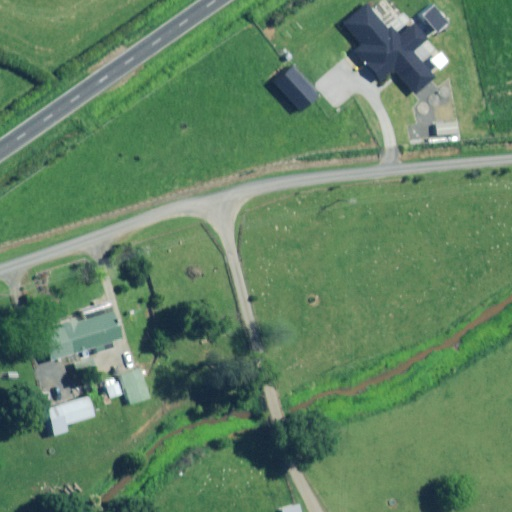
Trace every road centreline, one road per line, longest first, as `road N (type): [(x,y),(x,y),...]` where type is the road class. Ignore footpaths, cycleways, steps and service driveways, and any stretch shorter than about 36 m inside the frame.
road 1 (residential): [(0,270),(214,192),(274,179),(511,159)]
road 2 (unclassified): [(0,150),(216,0)]
